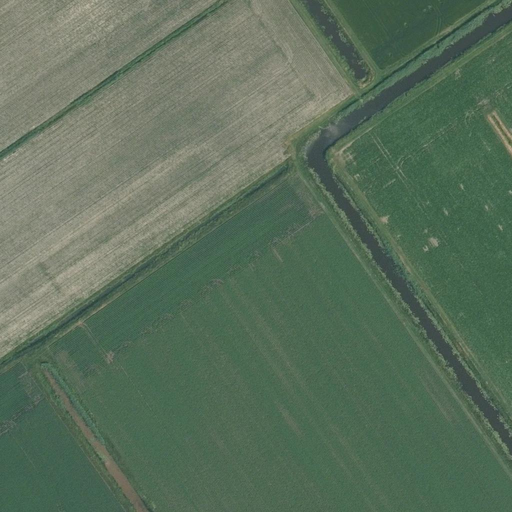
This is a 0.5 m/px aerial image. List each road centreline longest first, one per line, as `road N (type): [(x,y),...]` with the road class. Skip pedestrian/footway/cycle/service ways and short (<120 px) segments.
road 1 (track): [(511,485),(289,163),(287,138),(349,90)]
road 2 (track): [(284,148),(0,347)]
road 3 (track): [(349,90),(478,0)]
